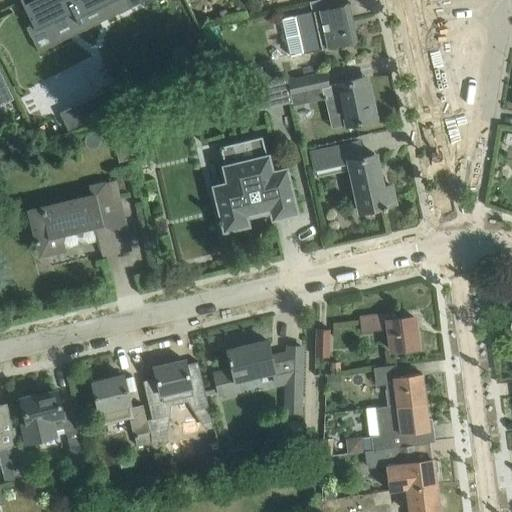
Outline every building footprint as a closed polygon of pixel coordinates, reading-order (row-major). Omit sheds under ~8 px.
[(20,0),(36,30),(73,12),(79,24),(83,22),(80,17),(115,0),(126,0),(130,8),(146,0),(20,0)] [(336,6),(334,0),(315,0),(310,2),(311,11),(281,18),(289,55),(326,47),(326,48),(359,41),(359,40),(354,41),(349,22),(352,21),(348,4),(351,4),(350,3),(336,6)] [(0,104),(11,100),(2,80),(4,79),(0,69),(0,104)] [(305,77),(288,81),(291,94),(320,87),(322,93),(323,98),(328,97),(335,127),(376,118),(372,101),(368,102),(362,78),(328,85),(325,73),(305,77)] [(285,76),(238,87),(241,97),(252,94),(256,110),(291,102),(291,100),(285,76)] [(98,95),(60,114),(69,133),(107,114),(98,95)] [(126,133),(113,136),(116,150),(129,147),(126,133)] [(221,222),(223,231),(249,225),(247,215),(251,214),(252,215),(265,212),(265,210),(269,209),(272,220),(298,213),(287,167),(272,170),(268,153),(266,154),(262,136),(220,146),(224,164),(222,165),(226,182),(212,185),(219,217),(217,218),(219,223),(221,222)] [(318,176),(350,169),(360,211),(382,206),(383,209),(386,208),(386,205),(394,203),(391,185),(382,187),(374,153),(372,154),(372,155),(362,157),(359,142),(311,153),(315,169),(316,169),(318,176)] [(131,249),(127,229),(115,179),(88,185),(90,195),(63,201),(41,206),(28,209),(39,255),(65,248),(62,234),(95,226),(102,256),(131,249)] [(393,313),(360,317),(362,330),(388,327),(391,350),(398,349),(418,347),(414,316),(395,319),(393,313)] [(316,328),(315,356),(329,357),(330,329),(316,328)] [(300,411),(300,397),(301,346),(287,346),(287,352),(270,356),(270,354),(268,355),(266,346),(270,345),(270,344),(247,349),(246,345),(228,350),(229,357),(228,357),(229,362),(230,362),(232,369),(214,373),(219,394),(237,390),(235,380),(273,371),(274,386),(287,383),(286,411),(300,411)] [(215,430),(205,390),(204,387),(192,390),(185,360),(154,367),(163,406),(194,398),(202,433),(203,433),(204,438),(216,435),(215,430)] [(376,367),(373,367),(376,385),(385,384),(388,405),(423,400),(423,399),(427,399),(425,388),(421,389),(421,384),(423,384),(421,373),(398,376),(396,364),(376,367)] [(326,374),(327,389),(341,388),(341,374),(326,374)] [(149,432),(147,424),(143,404),(130,407),(123,375),(92,382),(102,425),(129,418),(134,436),(136,446),(150,442),(148,433),(149,432)] [(64,425),(61,410),(56,391),(35,396),(34,394),(21,398),(27,422),(23,424),(28,441),(55,433),(54,428),(64,425)] [(369,436),(363,437),(365,451),(415,444),(435,441),(415,443),(413,432),(429,430),(427,418),(425,419),(425,416),(429,415),(427,405),(423,405),(423,400),(388,405),(376,407),(365,408),(369,436)] [(0,449),(16,446),(11,423),(7,403),(0,404),(0,449)] [(270,424),(276,450),(291,446),(285,420),(270,424)] [(67,430),(67,432),(74,463),(78,462),(79,467),(88,465),(79,427),(67,430)] [(322,449),(322,455),(332,456),(333,438),(323,437),(322,449)] [(415,444),(365,451),(367,467),(385,465),(388,490),(390,490),(435,483),(434,473),(436,473),(439,470),(437,460),(434,458),(432,458),(412,461),(411,452),(416,451),(415,444)] [(240,448),(219,453),(222,465),(223,466),(232,464),(231,462),(243,460),(240,448)] [(424,511),(439,510),(435,483),(390,490),(392,511),(424,511)] [(334,486),(323,488),(325,499),(336,498),(334,486)]
